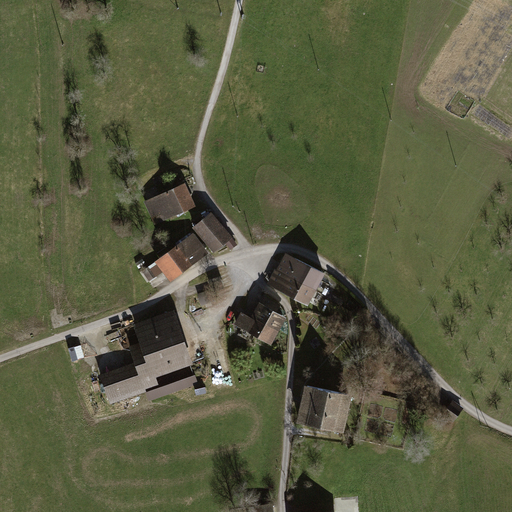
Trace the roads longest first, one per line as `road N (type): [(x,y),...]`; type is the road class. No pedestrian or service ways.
road 1 (unclassified): [(0,358),(137,309),(217,261),(289,248),(333,270),(458,399),(511,431)]
road 2 (track): [(282,511),(290,314),(206,197),(197,171),(238,0)]
